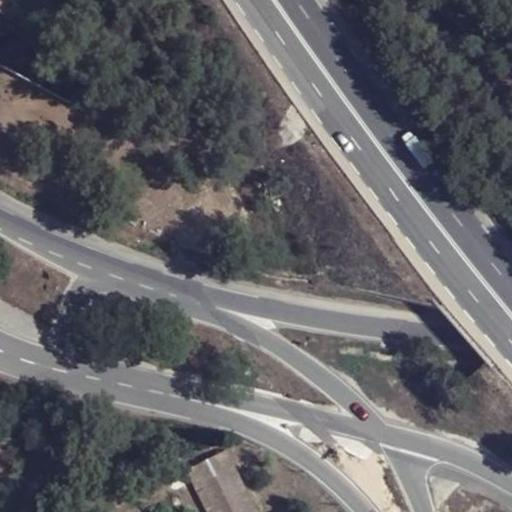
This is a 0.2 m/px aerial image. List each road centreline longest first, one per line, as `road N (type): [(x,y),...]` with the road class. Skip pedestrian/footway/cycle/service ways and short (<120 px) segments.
road 1 (primary): [(274,0),(418,201),(511,313)]
road 2 (primary): [(511,335),(208,305)]
road 3 (primary): [(386,437),(272,340),(208,305)]
road 4 (tertiary): [(210,396),(289,444),(366,511)]
road 5 (primary): [(210,396),(386,437)]
road 6 (primary): [(69,365),(210,396)]
road 7 (residential): [(423,0),(511,108)]
road 8 (primary): [(386,437),(511,485)]
